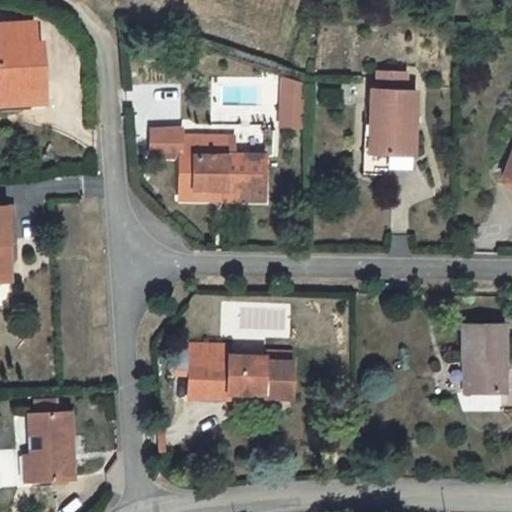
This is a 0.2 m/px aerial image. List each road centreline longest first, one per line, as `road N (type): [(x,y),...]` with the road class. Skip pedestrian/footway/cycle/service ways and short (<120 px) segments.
road 1 (residential): [(122,264),(511,268)]
road 2 (residential): [(123,507),(331,492),(511,500)]
road 3 (residential): [(123,507),(122,264)]
road 4 (residential): [(122,264),(103,42)]
